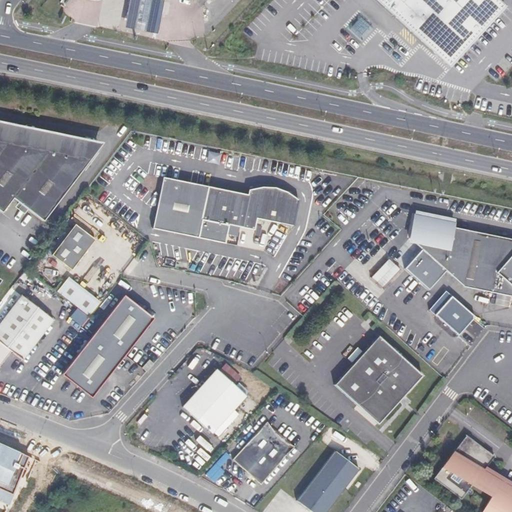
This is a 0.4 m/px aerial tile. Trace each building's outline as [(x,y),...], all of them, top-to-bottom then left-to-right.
[(369,0),(437,62),(447,72),(461,58),(505,9),(495,0),(369,0)] [(0,121),(0,126),(91,146),(89,163),(104,144),(0,121)] [(0,126),(0,208),(3,211),(14,198),(44,221),(89,163),(91,146),(0,126)] [(251,229),(253,230),(256,219),(293,226),(298,200),(286,192),(275,187),(262,187),(248,190),(247,195),(162,177),(152,228),(224,243),(228,224),(251,229)] [(429,218),(414,215),(409,238),(420,248),(403,267),(427,289),(444,270),(463,287),(496,293),(510,296),(511,296),(511,238),(453,227),(454,223),(439,220),(439,219),(430,215),(429,218)] [(94,240),(75,225),(51,255),(71,270),(94,240)] [(382,287),(400,270),(389,259),(371,276),(382,287)] [(510,296),(496,293),(494,304),(508,307),(510,296)] [(22,294),(0,322),(0,364),(11,350),(23,359),(54,318),(22,294)] [(464,308),(450,295),(443,303),(464,321),(470,314),(464,308)] [(151,319),(122,296),(59,376),(88,399),(151,319)] [(420,374),(376,335),(332,384),(376,423),(420,374)] [(142,367),(146,372),(153,364),(149,360),(142,367)] [(245,395),(216,368),(182,406),(211,433),(245,395)] [(238,382),(235,385),(245,394),(248,391),(238,382)] [(237,414),(235,412),(214,435),(224,444),(235,432),(227,424),(237,414)] [(293,447),(266,422),(232,460),(259,485),(293,447)] [(493,456),(466,435),(433,478),(460,499),(471,484),(485,467),(493,456)] [(296,501),(310,511),(325,511),(358,469),(334,451),(296,501)] [(511,486),(511,483),(485,467),(471,484),(491,496),(500,480),(511,486)] [(491,496),(481,511),(511,511),(511,486),(500,480),(491,496)]
